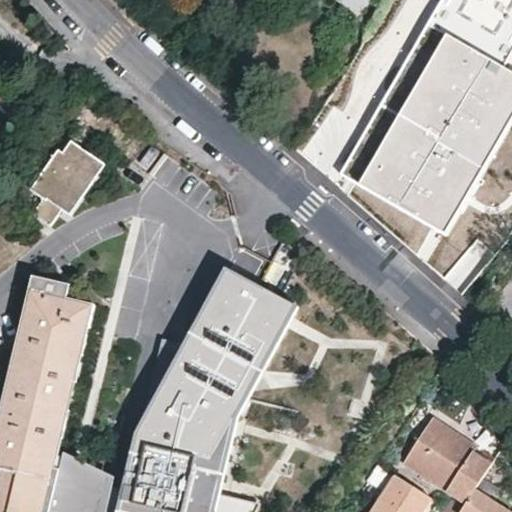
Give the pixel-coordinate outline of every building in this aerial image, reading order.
[(511,0),(410,0),(399,19),(414,69),(404,87),(412,92),(393,126),(384,121),(364,153),(370,171),(361,173),(366,188),(374,188),(377,204),(391,212),(397,205),(439,227),(435,235),(450,243),(464,238),(467,245),(484,240),(481,232),(495,229),(511,202),(511,0)] [(87,181),(93,186),(108,166),(76,142),(63,160),(57,158),(35,190),(45,198),(36,212),(56,226),(67,212),(87,181)] [(149,169),(134,156),(119,175),(134,188),(149,169)] [(72,216),(93,186),(87,181),(67,212),(72,216)] [(258,287),(228,272),(222,283),(252,298),(258,287)] [(57,471),(93,307),(68,301),(72,287),(34,278),(0,424),(0,511),(101,511),(108,486),(109,482),(57,471)] [(127,491),(108,486),(101,511),(251,511),(256,505),(223,497),(241,421),(299,309),(258,287),(252,298),(222,283),(190,346),(186,352),(161,346),(127,491)] [(161,346),(186,352),(190,346),(163,339),(161,346)] [(466,504),(474,490),(490,464),(471,452),(475,447),(431,419),(403,463),(466,504)] [(421,511),(431,498),(396,475),(371,511),(421,511)] [(508,511),(474,490),(466,504),(460,511),(508,511)]
